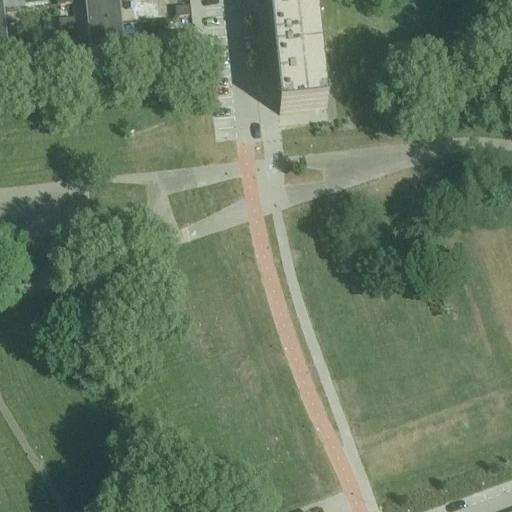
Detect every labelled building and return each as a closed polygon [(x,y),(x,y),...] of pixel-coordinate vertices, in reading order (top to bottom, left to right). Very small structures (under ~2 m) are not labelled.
[(56,0),(57,9),(73,8),(71,0),(56,0)] [(272,0),(275,24),(285,116),(279,117),(279,118),(327,113),(319,34),(315,0),(272,0)] [(119,3),(84,7),(87,31),(121,28),(119,3)] [(175,12),(176,22),(191,21),(190,11),(175,12)] [(59,24),(60,34),(75,33),(74,23),(59,24)] [(121,28),(87,31),(90,57),(124,54),(121,28)] [(178,47),(194,46),(193,36),(177,37),(178,47)] [(6,40),(0,40),(0,66),(9,66),(6,40)] [(77,48),(61,49),(62,59),(78,58),(77,48)]
